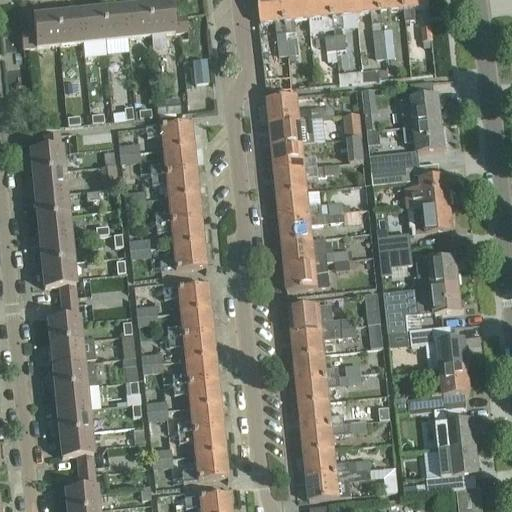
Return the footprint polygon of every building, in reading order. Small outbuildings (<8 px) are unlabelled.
[(288,58),(282,0),(257,0),(260,27),(275,26),(276,37),(277,37),(279,59),(288,58)] [(309,22),(306,0),(282,0),(288,58),(297,57),(295,36),(296,36),(294,24),(309,22)] [(330,0),(306,0),(309,22),(323,21),(324,33),(334,32),(330,0)] [(357,17),(355,0),(330,0),(334,32),(343,31),(342,19),(357,17)] [(381,27),(378,0),(355,0),(357,17),(371,16),(372,28),(381,27)] [(404,12),(402,0),(378,0),(381,27),(391,26),(390,14),(404,12)] [(427,0),(402,0),(404,12),(405,24),(415,23),(414,11),(429,10),(427,0)] [(168,74),(166,55),(164,37),(187,35),(185,19),(172,21),(171,5),(148,8),(151,38),(155,76),(168,74)] [(148,8),(125,10),(128,41),(151,38),(148,8)] [(125,10),(102,13),(105,43),(117,42),(119,63),(130,61),(128,41),(125,10)] [(102,13),(79,15),(82,46),(105,43),(102,13)] [(79,15),(56,17),(59,48),(82,46),(79,15)] [(59,48),(56,17),(33,20),(34,35),(21,36),(23,52),(59,48)] [(431,47),(430,30),(421,31),(423,47),(431,47)] [(382,39),(385,65),(395,64),(392,38),(382,39)] [(344,39),(335,40),(336,54),(346,53),(344,39)] [(385,65),(382,39),(375,39),(378,65),(385,65)] [(335,40),(325,41),(327,55),(336,54),(335,40)] [(336,54),(327,55),(328,65),(337,64),(336,54)] [(195,86),(212,85),(211,62),(194,62),(195,86)] [(386,73),(378,74),(379,84),(387,83),(386,73)] [(68,97),(76,96),(75,86),(67,86),(68,97)] [(269,127),(333,121),(332,112),(311,114),(311,113),(299,114),(297,99),(266,103),(269,127)] [(441,126),(438,100),(400,104),(403,130),(414,129),(441,126)] [(179,105),(157,107),(158,122),(180,120),(179,105)] [(131,109),(123,110),(124,122),(132,121),(131,109)] [(137,112),(138,120),(150,119),(149,111),(137,112)] [(376,115),(364,117),(366,135),(380,133),(378,115),(376,115)] [(104,116),(92,117),(92,126),(105,125),(104,116)] [(66,119),(66,127),(79,126),(78,118),(66,119)] [(357,118),(342,119),(345,143),(360,141),(357,118)] [(40,131),(59,129),(58,120),(39,122),(40,131)] [(333,121),(269,127),(272,151),(302,148),(301,134),(313,132),(334,129),(333,121)] [(163,154),(193,151),(191,126),(145,131),(146,141),(161,140),(163,154)] [(414,129),(403,130),(405,145),(416,144),(417,156),(424,156),(444,153),(441,126),(414,129)] [(378,135),(366,137),(367,152),(380,150),(378,135)] [(32,177),(63,174),(59,138),(43,139),(45,152),(30,154),(32,177)] [(364,165),(361,145),(348,146),(350,166),(364,165)] [(302,148),(272,151),(274,175),(317,171),(316,161),(304,162),(302,148)] [(118,159),(139,157),(138,149),(118,151),(118,159)] [(193,151),(163,154),(164,169),(150,171),(151,179),(196,175),(193,151)] [(113,155),(103,156),(104,170),(114,169),(113,155)] [(371,175),(415,170),(413,156),(369,161),(371,175)] [(139,157),(118,159),(119,168),(140,166),(139,157)] [(339,177),(338,168),(324,170),(325,179),(339,177)] [(438,168),(415,170),(371,175),(372,189),(420,184),(423,210),(449,208),(447,181),(440,181),(438,168)] [(117,190),(115,170),(101,172),(103,192),(117,190)] [(318,180),(317,171),(274,175),(277,199),(307,196),(306,181),(318,180)] [(63,174),(32,177),(34,199),(65,196),(63,174)] [(196,175),(151,179),(152,189),(166,187),(167,202),(198,199),(196,175)] [(98,194),(85,195),(86,204),(98,202),(98,194)] [(68,220),(65,196),(34,199),(37,223),(68,220)] [(123,206),(144,205),(143,196),(123,198),(123,206)] [(307,196),(277,199),(279,223),(322,218),(321,209),(309,210),(307,196)] [(198,199),(167,202),(169,217),(154,218),(155,227),(201,223),(198,199)] [(144,205),(123,206),(124,215),(145,213),(144,205)] [(329,217),(343,216),(342,207),(328,208),(329,217)] [(449,208),(423,210),(407,212),(410,239),(452,235),(449,208)] [(343,216),(329,217),(330,226),(344,225),(344,229),(369,227),(368,213),(343,216)] [(322,218),(279,223),(282,247),(312,243),(311,229),(323,228),(322,218)] [(70,243),(68,220),(37,223),(39,246),(70,243)] [(203,247),(201,223),(155,227),(156,237),(171,235),(173,250),(203,247)] [(94,230),(95,238),(107,237),(106,229),(94,230)] [(378,256),(412,252),(411,241),(390,243),(389,235),(376,236),(378,256)] [(113,250),(121,250),(120,237),(112,238),(113,250)] [(70,243),(39,246),(41,269),(72,266),(70,243)] [(314,258),(312,243),(282,247),(284,270),(327,266),(326,256),(314,258)] [(129,255),(149,253),(149,245),(128,246),(129,255)] [(203,247),(173,250),(174,265),(160,266),(161,275),(206,271),(203,247)] [(414,265),(412,252),(378,256),(381,277),(393,276),(392,267),(414,265)] [(149,253),(129,255),(130,263),(150,261),(149,253)] [(334,265),(348,264),(347,255),(333,256),(334,265)] [(455,262),(429,265),(417,266),(420,293),(458,289),(455,262)] [(116,276),(124,275),(123,263),(115,264),(116,276)] [(348,264),(334,265),(335,274),(349,273),(348,264)] [(76,302),(72,266),(41,269),(44,292),(59,290),(60,303),(76,302)] [(328,276),(327,266),(284,270),(287,295),(317,292),(316,277),(328,276)] [(179,316),(210,312),(208,288),(162,293),(163,303),(177,302),(179,316)] [(458,289),(420,293),(383,297),(387,336),(407,333),(406,318),(434,315),(434,318),(461,316),(458,289)] [(49,346),(80,343),(76,308),(61,309),(62,322),(47,324),(49,346)] [(291,337),(334,333),(331,308),(289,313),(291,337)] [(135,319),(156,317),(155,309),(134,311),(135,319)] [(210,312),(179,316),(180,331),(166,332),(167,341),(213,336),(210,312)] [(156,317),(135,319),(136,327),(156,326),(156,317)] [(379,318),(367,319),(368,329),(380,328),(379,318)] [(341,332),(355,331),(354,322),(340,323),(341,332)] [(122,337),(130,337),(129,324),(121,325),(122,337)] [(356,340),(355,331),(341,332),(342,341),(356,340)] [(334,333),(291,337),(294,361),(324,358),(323,344),(335,342),(334,333)] [(215,360),(213,336),(167,341),(168,351),(182,350),(184,364),(215,360)] [(90,342),(80,343),(49,346),(52,370),(82,367),(82,364),(92,363),(90,342)] [(134,360),(132,342),(122,343),(124,362),(134,360)] [(440,373),(467,370),(464,343),(437,346),(440,373)] [(140,369),(161,367),(160,358),(139,360),(140,369)] [(324,358),(294,361),(296,385),(339,381),(338,371),(326,372),(324,358)] [(215,360),(184,364),(185,378),(171,380),(172,389),(218,384),(215,360)] [(135,361),(123,363),(123,371),(135,369),(135,361)] [(82,367),(52,370),(54,393),(85,389),(82,367)] [(161,367),(140,369),(141,377),(162,375),(161,367)] [(348,381),(361,379),(360,370),(347,371),(348,381)] [(467,370),(440,373),(428,374),(431,401),(407,404),(409,417),(445,413),(466,411),(464,397),(469,397),(467,370)] [(362,389),(361,379),(348,381),(349,390),(362,389)] [(340,390),(339,381),(296,385),(299,409),(329,406),(328,391),(340,390)] [(137,384),(129,385),(130,397),(138,396),(137,384)] [(218,384),(172,389),(173,399),(187,397),(188,412),(220,408),(218,384)] [(87,413),(85,389),(54,393),(56,416),(87,413)] [(407,404),(394,405),(395,418),(409,417),(407,404)] [(146,415),(166,413),(166,405),(145,407),(146,415)] [(131,421),(140,420),(138,406),(129,407),(131,421)] [(329,406),(299,409),(301,433),(342,429),(341,419),(331,420),(329,406)] [(220,408),(188,412),(190,426),(176,428),(177,437),(223,432),(220,408)] [(445,413),(409,417),(410,429),(435,426),(438,455),(450,453),(475,451),(472,424),(467,425),(466,411),(445,413)] [(388,412),(378,413),(380,425),(381,425),(390,424),(388,412)] [(89,436),(87,413),(56,416),(59,439),(89,436)] [(167,422),(166,413),(146,415),(146,424),(167,422)] [(365,427),(349,428),(350,437),(366,436),(365,427)] [(342,429),(301,433),(304,457),(334,454),(333,439),(345,438),(344,429),(342,429)] [(133,446),(143,445),(142,432),(132,432),(133,446)] [(223,432),(177,437),(178,446),(192,445),(194,460),(225,456),(223,432)] [(89,436),(59,439),(61,462),(77,460),(78,473),(93,472),(89,436)] [(478,478),(475,451),(450,453),(438,455),(441,481),(426,482),(428,497),(456,494),(464,493),(464,492),(463,479),(478,478)] [(151,464),(172,462),(171,453),(150,455),(151,464)] [(336,468),(334,454),(304,457),(306,481),(349,477),(348,466),(336,468)] [(225,456),(194,460),(195,474),(181,476),(182,485),(227,481),(225,456)] [(172,462),(151,464),(152,472),(172,470),(172,462)] [(356,475),(370,474),(369,465),(355,466),(356,475)] [(371,483),(370,474),(356,475),(357,484),(371,483)] [(66,511),(97,511),(94,477),(78,479),(80,492),(64,494),(66,511)] [(349,477),(306,481),(309,505),(339,502),(338,487),(350,486),(349,477)] [(415,490),(403,492),(404,500),(416,498),(415,490)] [(464,493),(456,494),(458,511),(482,511),(480,490),(464,492),(464,493)] [(150,507),(148,492),(140,493),(142,508),(150,507)] [(199,511),(230,511),(229,497),(184,502),(184,511),(193,511),(199,511)]
